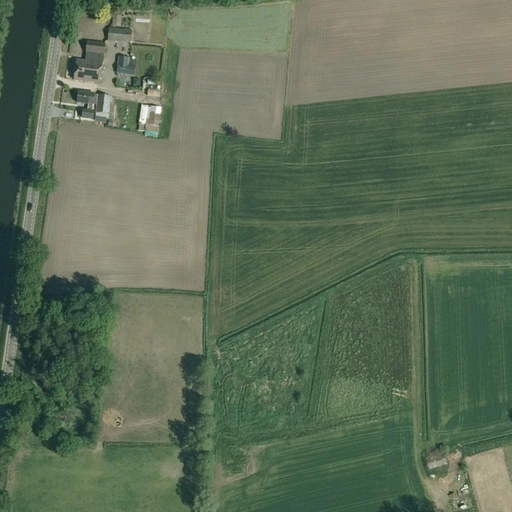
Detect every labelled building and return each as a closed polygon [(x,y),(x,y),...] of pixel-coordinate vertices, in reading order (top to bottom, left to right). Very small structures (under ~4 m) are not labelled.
[(113,18),(112,27),(120,27),(121,16),(113,16),(113,18)] [(108,29),(107,41),(130,43),(131,31),(108,29)] [(74,81),(99,84),(101,64),(103,65),(103,55),(104,44),(87,42),(85,61),(76,60),(74,81)] [(117,65),(116,75),(128,76),(128,72),(126,72),(127,60),(118,59),(117,65)] [(150,92),(160,92),(160,81),(151,81),(150,92)] [(77,92),(76,103),(92,105),(94,94),(77,92)] [(97,95),(96,106),(95,114),(98,114),(98,119),(105,119),(105,115),(109,115),(109,113),(113,113),(114,105),(110,105),(111,98),(97,95)] [(157,133),(161,108),(149,106),(145,131),(157,133)] [(425,458),(428,470),(447,465),(443,453),(425,458)]
